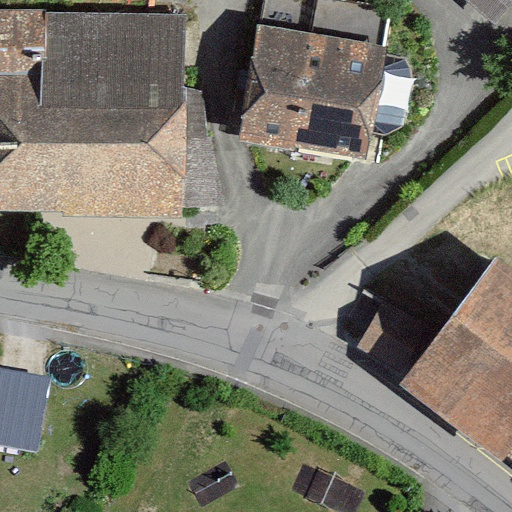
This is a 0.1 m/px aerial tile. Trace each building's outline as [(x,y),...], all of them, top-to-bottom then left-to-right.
[(274,0),(272,16),(323,22),(325,0),(274,0)] [(511,0),(477,0),(501,19),(511,6),(511,0)] [(171,29),(0,24),(0,211),(166,216),(171,29)] [(379,70),(263,50),(245,150),(362,170),(379,70)] [(511,291),(490,276),(409,393),(505,459),(511,464),(511,291)] [(387,299),(361,341),(403,367),(429,325),(387,299)] [(0,447),(36,455),(52,378),(0,367),(0,447)]
